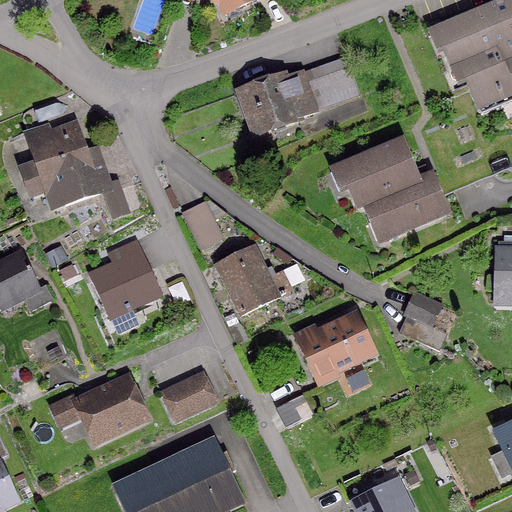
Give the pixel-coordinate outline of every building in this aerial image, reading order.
[(216,0),(223,15),(254,0),(216,0)] [(458,66),(467,87),(479,116),(504,106),(502,100),(511,95),(511,0),(501,5),(438,32),(453,69),(458,66)] [(314,114),(312,110),(335,101),(334,97),(354,90),(343,61),(300,76),(299,75),(282,81),(279,73),(265,78),(268,85),(239,96),(254,137),(297,121),(296,120),(314,114)] [(97,192),(83,153),(74,126),(36,139),(27,143),(35,166),(19,172),(29,198),(57,189),(63,207),(98,195),(97,192)] [(417,183),(401,144),(339,169),(355,209),(362,207),(369,224),(378,220),(387,240),(446,215),(438,196),(430,178),(417,183)] [(126,213),(116,185),(102,190),(112,218),(126,213)] [(223,240),(205,205),(204,202),(181,214),(180,214),(199,252),(223,240)] [(511,237),(502,237),(502,252),(499,252),(498,300),(511,300),(511,237)] [(263,273),(251,250),(215,268),(240,317),(275,300),(288,293),(279,275),(278,274),(272,277),(269,271),(263,273)] [(0,310),(38,291),(20,256),(0,265),(0,310)] [(108,320),(149,301),(158,296),(144,265),(128,273),(123,262),(111,267),(89,277),(108,320)] [(402,316),(421,325),(413,341),(438,353),(446,336),(430,328),(439,308),(424,300),(421,307),(409,302),(402,316)] [(329,330),(326,324),(295,339),(316,382),(371,356),(353,319),(329,330)] [(53,329),(26,343),(40,370),(67,356),(53,329)] [(202,377),(161,396),(174,422),(214,404),(202,377)] [(93,445),(145,420),(136,402),(133,395),(126,380),(74,405),(93,445)] [(310,416),(301,397),(275,410),(285,429),(310,416)] [(511,426),(494,435),(511,472),(511,426)] [(222,511),(240,504),(212,444),(114,490),(124,511),(222,511)] [(0,508),(0,509),(13,502),(0,474),(0,459),(5,457),(0,446),(0,508)] [(355,511),(408,511),(395,485),(377,494),(374,487),(363,493),(367,500),(353,506),(355,511)]
